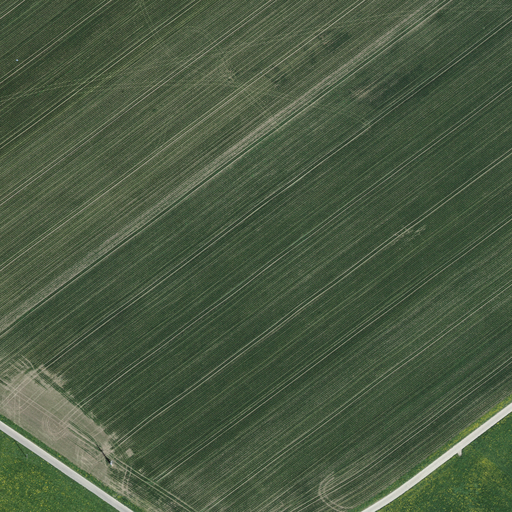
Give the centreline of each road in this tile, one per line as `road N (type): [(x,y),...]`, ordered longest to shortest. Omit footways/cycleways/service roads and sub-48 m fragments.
road 1 (track): [(511,407),(366,511)]
road 2 (track): [(123,511),(0,429)]
